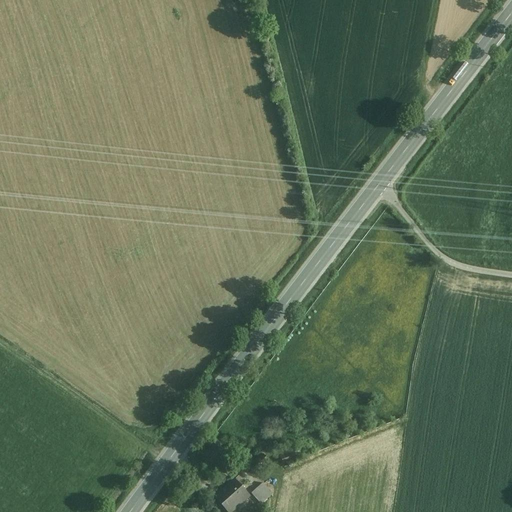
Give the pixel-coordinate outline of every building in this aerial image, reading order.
[(232,457),(217,441),(210,447),(211,448),(195,462),(212,481),(219,476),(215,471),(232,457)] [(250,459),(244,463),(254,475),(268,461),(263,455),(254,463),(250,459)] [(202,489),(189,476),(180,485),(192,498),(202,489)] [(215,498),(214,498),(226,511),(231,511),(249,496),(235,480),(225,489),(227,491),(217,500),(215,498)] [(272,494),(263,483),(251,494),(261,504),(272,494)]
